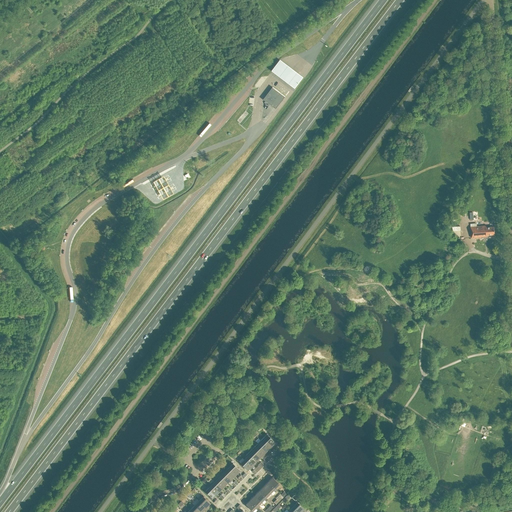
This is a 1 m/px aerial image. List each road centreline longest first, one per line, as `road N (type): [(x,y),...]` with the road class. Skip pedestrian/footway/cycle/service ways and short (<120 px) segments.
road 1 (motorway): [(10,511),(399,0)]
road 2 (track): [(434,0),(51,511)]
road 3 (motorway): [(383,0),(0,501)]
road 4 (unclassified): [(493,17),(511,231)]
